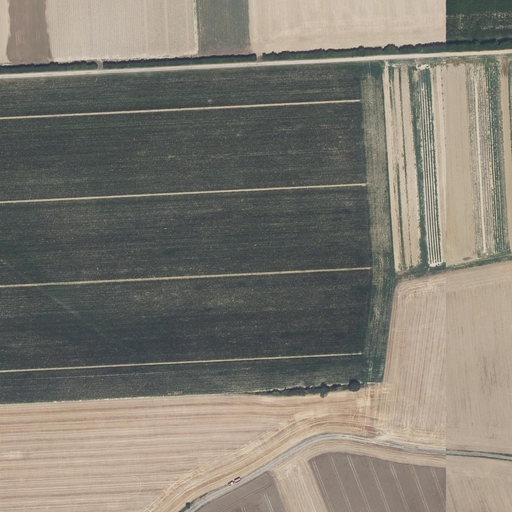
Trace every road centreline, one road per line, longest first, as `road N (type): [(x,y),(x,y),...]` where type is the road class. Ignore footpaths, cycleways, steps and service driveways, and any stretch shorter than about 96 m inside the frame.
road 1 (track): [(0,78),(511,53)]
road 2 (track): [(511,458),(329,434),(187,511)]
